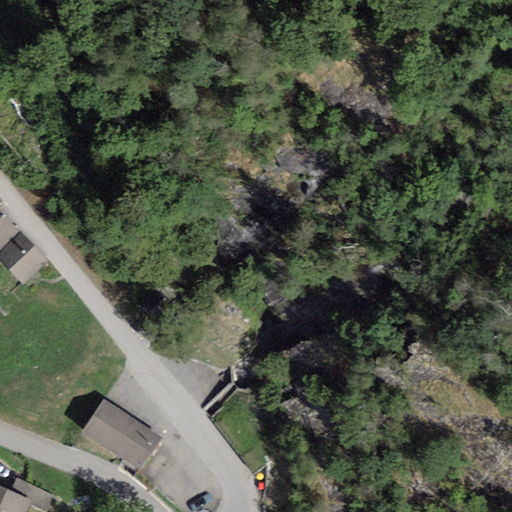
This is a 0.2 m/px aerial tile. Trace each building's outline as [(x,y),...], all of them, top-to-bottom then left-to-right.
[(0,249),(17,232),(0,214),(0,249)] [(48,259),(21,232),(0,252),(0,261),(23,284),(48,259)] [(104,400),(83,430),(139,471),(161,440),(104,400)] [(17,478),(10,492),(31,503),(30,505),(44,511),(46,511),(54,497),(17,478)] [(10,492),(0,487),(0,511),(26,511),(30,505),(31,503),(10,492)]
